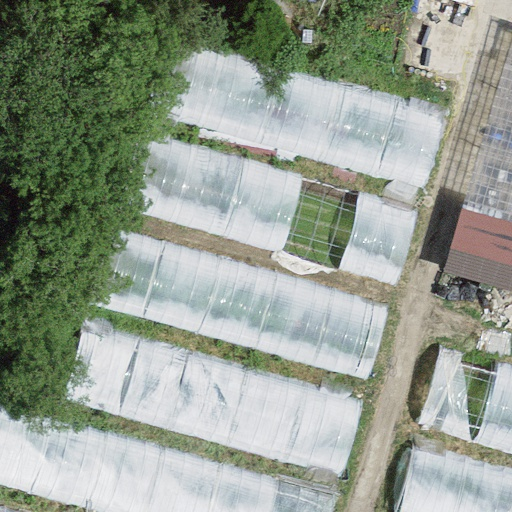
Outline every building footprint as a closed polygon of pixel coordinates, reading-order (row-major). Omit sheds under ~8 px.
[(511,28),(464,208),(511,221),(511,28)] [(180,113),(424,186),(446,115),(202,41),(180,113)] [(400,278),(418,207),(158,140),(139,211),(400,278)] [(511,221),(464,208),(445,270),(511,288),(511,221)] [(208,300),(207,253),(153,254),(153,301),(208,300)] [(214,333),(369,377),(390,305),(235,260),(214,333)] [(360,389),(97,348),(90,394),(192,410),(187,439),(349,465),(360,389)] [(511,380),(436,364),(422,429),(511,447),(511,380)] [(0,395),(0,428),(8,398),(0,395)] [(511,511),(511,478),(415,451),(397,511),(511,511)]
